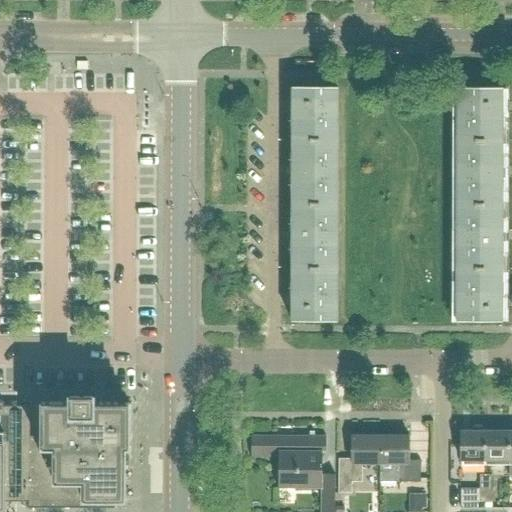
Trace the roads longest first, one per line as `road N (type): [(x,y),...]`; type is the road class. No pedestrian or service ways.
road 1 (unclassified): [(180,360),(179,38)]
road 2 (residential): [(275,360),(274,38)]
road 3 (unclassified): [(274,38),(511,38)]
road 4 (unclassified): [(0,37),(179,38)]
road 5 (residential): [(275,360),(441,361)]
road 6 (unclassified): [(179,511),(180,360)]
road 7 (residential): [(441,361),(440,511)]
